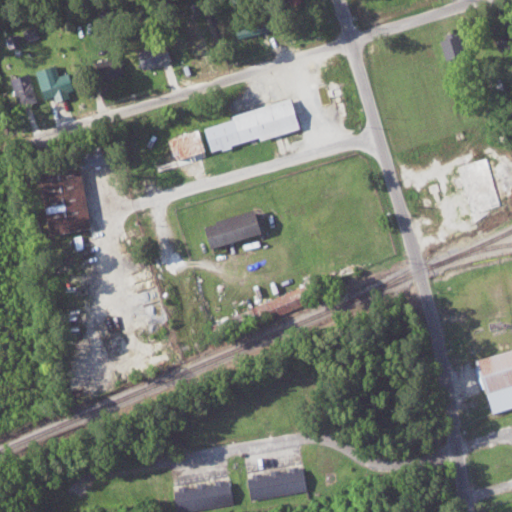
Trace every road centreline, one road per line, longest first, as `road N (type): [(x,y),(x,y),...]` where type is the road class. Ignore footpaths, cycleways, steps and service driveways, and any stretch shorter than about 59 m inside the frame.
road 1 (residential): [(467,511),(434,315),(340,0)]
road 2 (residential): [(55,135),(479,0)]
road 3 (residential): [(459,458),(381,465),(312,437),(128,469)]
road 4 (residential): [(378,135),(131,206)]
road 5 (residential): [(153,199),(201,333)]
